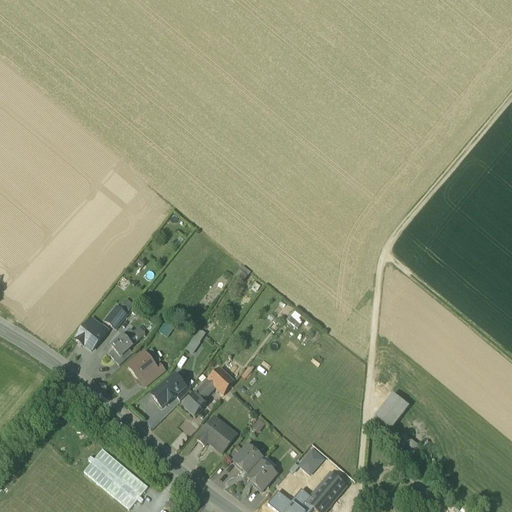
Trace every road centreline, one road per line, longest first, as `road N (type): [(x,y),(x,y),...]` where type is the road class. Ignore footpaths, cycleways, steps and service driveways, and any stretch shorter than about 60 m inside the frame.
road 1 (tertiary): [(0,328),(64,369),(235,511)]
road 2 (track): [(392,241),(380,270),(356,511)]
road 3 (track): [(392,241),(511,97)]
road 4 (track): [(384,254),(511,357)]
